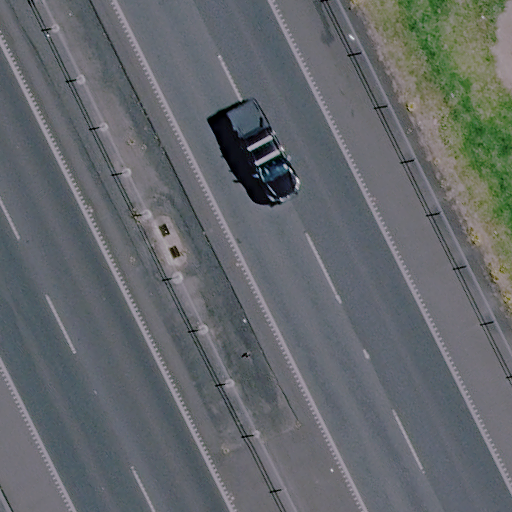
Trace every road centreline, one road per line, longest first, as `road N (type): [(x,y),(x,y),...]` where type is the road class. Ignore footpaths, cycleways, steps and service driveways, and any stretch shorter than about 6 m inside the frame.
road 1 (motorway): [(218,0),(469,511)]
road 2 (motorway): [(137,511),(0,236)]
